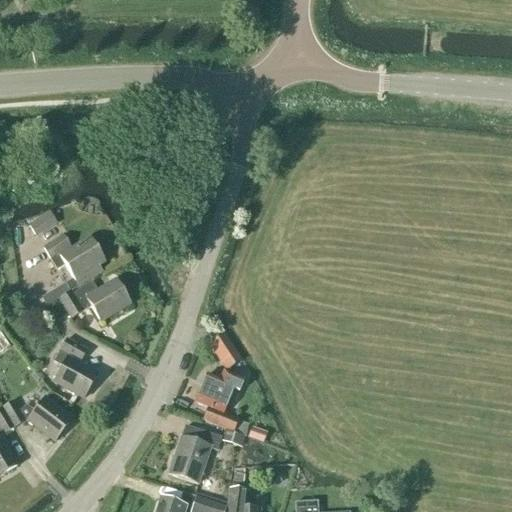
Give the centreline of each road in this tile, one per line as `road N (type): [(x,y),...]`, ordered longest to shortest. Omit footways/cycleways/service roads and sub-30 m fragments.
road 1 (unclassified): [(73,511),(136,429),(177,344),(241,157),(237,89)]
road 2 (tertiary): [(0,86),(172,77),(237,89)]
road 3 (tertiary): [(511,94),(364,83),(296,67)]
